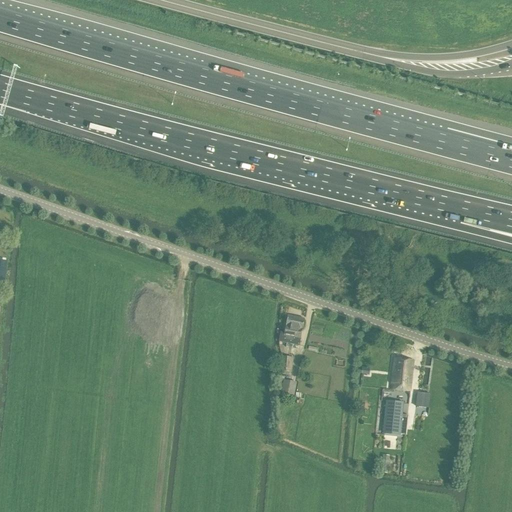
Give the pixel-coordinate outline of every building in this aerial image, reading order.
[(278,342),(298,346),(299,346),(302,332),(304,319),(287,316),(284,333),(280,332),(278,342)] [(291,372),(293,358),(281,356),(279,374),(289,375),(289,372),(291,372)] [(390,389),(409,392),(413,361),(395,358),(394,358),(390,389)] [(284,381),(282,390),(281,393),(294,395),(296,383),(284,381)] [(401,421),(403,403),(386,401),(385,414),(387,414),(385,433),(406,435),(407,422),(401,421)] [(396,448),(397,439),(385,438),(384,447),(396,448)]
